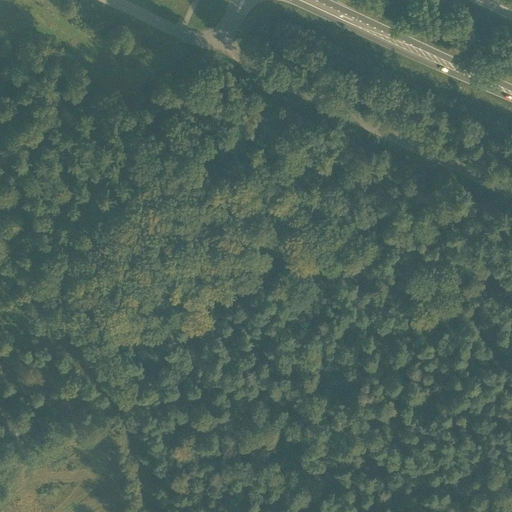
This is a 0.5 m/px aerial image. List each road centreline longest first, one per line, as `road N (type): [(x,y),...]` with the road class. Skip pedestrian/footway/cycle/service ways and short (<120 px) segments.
road 1 (unclassified): [(511,193),(265,73),(222,36)]
road 2 (primary): [(511,90),(312,0)]
